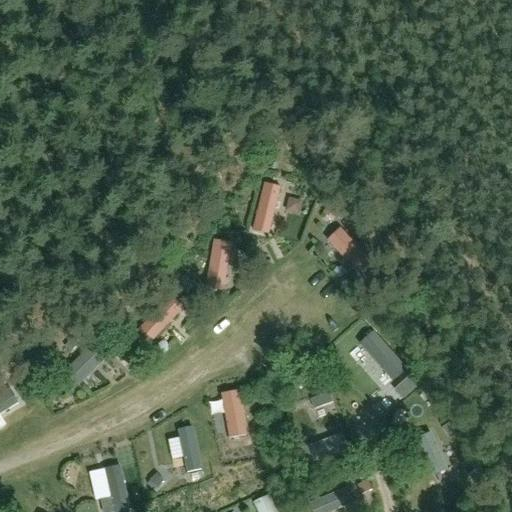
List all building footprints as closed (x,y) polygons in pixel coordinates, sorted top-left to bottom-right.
[(279,242),(287,196),(270,193),(262,239),(279,242)] [(352,269),(365,255),(347,239),(334,253),(352,269)] [(217,289),(235,289),(236,251),(218,250),(217,289)] [(157,355),(194,320),(178,303),(141,338),(157,355)] [(443,447),(428,454),(447,496),(462,490),(443,447)]
